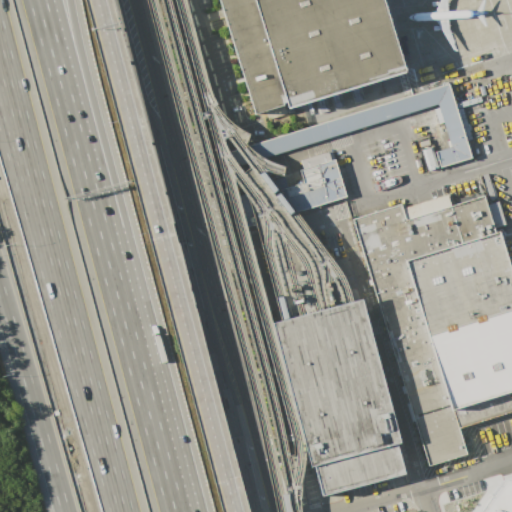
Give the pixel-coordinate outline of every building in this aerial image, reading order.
[(381,0),(403,70),(285,106),(283,101),(281,102),(284,113),(266,119),(263,110),(253,113),(217,0),(381,0)] [(437,168),(468,159),(446,83),(410,94),(213,154),(235,228),(343,195),(332,160),(298,170),(302,182),(247,199),(236,163),(436,103),(449,145),(432,150),(437,168)] [(399,203),(350,218),(426,465),(464,453),(456,427),(511,409),(511,282),(496,230),(493,231),(481,195),(448,205),(444,193),(400,207),(399,203)] [(359,299),(397,441),(394,442),(402,472),(320,494),(312,464),(308,465),(270,322),(284,319),(299,315),(315,311),(330,307),(346,302),(359,299)] [(511,511),(475,511),(478,509),(485,493),(488,494),(498,479),(511,474),(511,511)]
